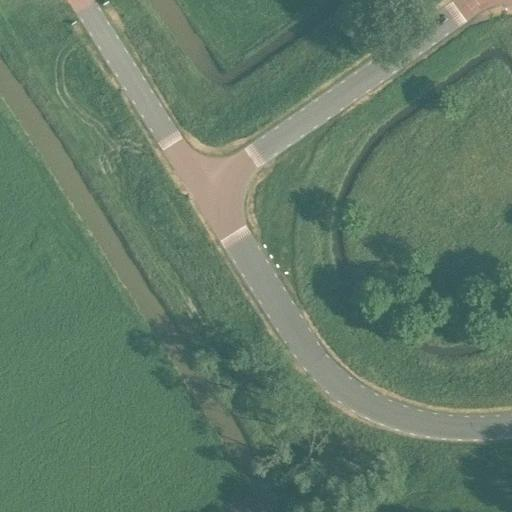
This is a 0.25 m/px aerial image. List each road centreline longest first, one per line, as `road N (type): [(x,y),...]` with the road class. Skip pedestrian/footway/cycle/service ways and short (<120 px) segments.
road 1 (tertiary): [(511,425),(423,424),(344,389),(305,349),(203,188)]
road 2 (tertiary): [(203,188),(478,0)]
road 3 (residential): [(203,188),(83,0)]
